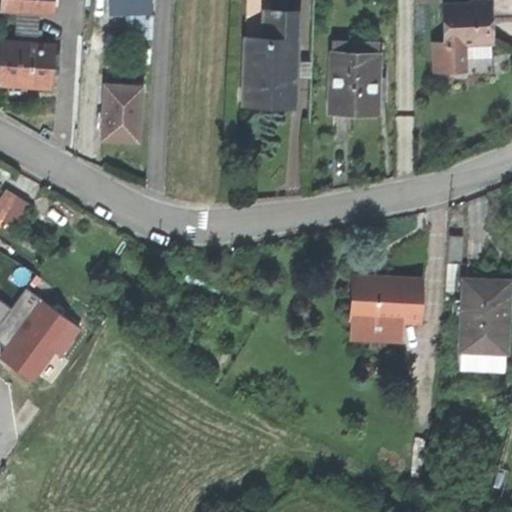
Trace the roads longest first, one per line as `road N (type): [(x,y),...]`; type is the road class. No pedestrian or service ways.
road 1 (residential): [(0,134),(146,216),(204,227),(410,194),(511,160)]
road 2 (unknown): [(172,224),(166,167),(181,0)]
